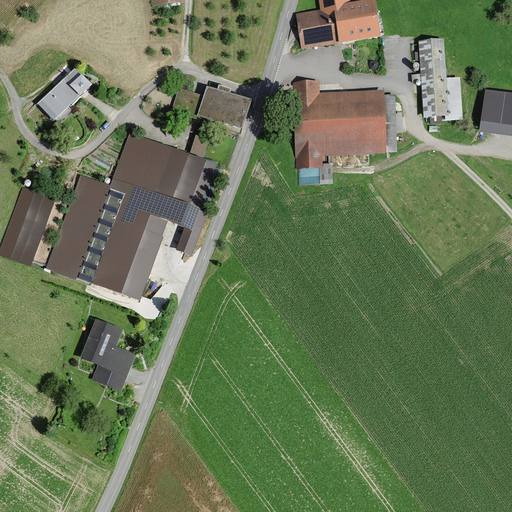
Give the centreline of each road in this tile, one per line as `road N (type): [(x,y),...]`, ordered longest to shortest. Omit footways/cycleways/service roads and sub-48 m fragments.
road 1 (tertiary): [(293,0),(209,250),(104,511)]
road 2 (track): [(511,214),(421,130),(400,87),(273,68)]
road 3 (track): [(0,72),(27,134),(40,147),(73,156)]
